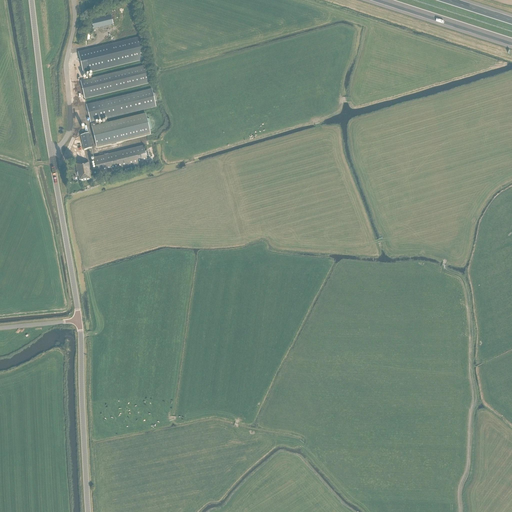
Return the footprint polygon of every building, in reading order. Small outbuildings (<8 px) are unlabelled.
[(110,15),(91,20),(93,30),(113,25),(110,15)] [(139,38),(78,52),(83,74),(144,60),(139,38)] [(80,81),(85,99),(150,83),(146,66),(80,81)] [(86,105),(90,123),(156,107),(151,90),(86,105)] [(150,135),(145,115),(96,127),(95,124),(91,125),(96,148),(150,135)] [(80,136),(83,150),(91,149),(88,134),(80,136)] [(94,162),(97,174),(98,177),(147,165),(147,162),(143,146),(93,158),(94,162)] [(90,173),(89,163),(84,164),(84,163),(75,164),(77,177),(79,177),(79,181),(90,179),(90,174),(90,173)]
